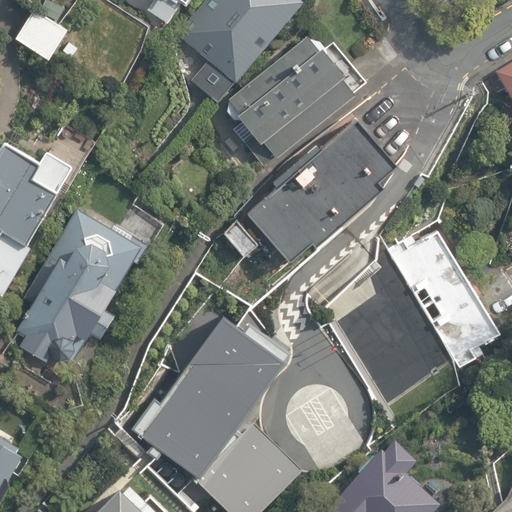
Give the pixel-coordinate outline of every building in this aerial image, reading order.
[(297,0),(201,0),(167,39),(221,86),(297,0)] [(37,9),(18,42),(64,69),(83,37),(37,9)] [(360,91),(314,29),(219,97),(265,160),(360,91)] [(511,63),(497,73),(511,97),(511,63)] [(396,164),(355,118),(247,212),(289,260),(311,241),(315,246),(384,186),(379,180),(396,164)] [(66,168),(3,133),(0,138),(0,281),(2,282),(66,168)] [(139,241),(79,206),(5,331),(65,367),(139,241)] [(511,226),(501,233),(511,251),(511,226)] [(501,331),(438,228),(416,241),(412,234),(388,248),(404,275),(455,358),(460,366),(483,351),(479,344),(501,331)] [(155,454),(158,449),(196,476),(233,511),(253,511),(301,463),(245,409),(291,346),(247,315),(239,327),(219,312),(159,395),(153,391),(126,426),(148,442),(145,446),(155,454)] [(0,492),(22,453),(0,439),(0,492)] [(415,462),(391,442),(326,511),(436,511),(439,509),(405,471),(415,462)] [(122,486),(117,481),(87,511),(161,511),(128,479),(122,486)]
